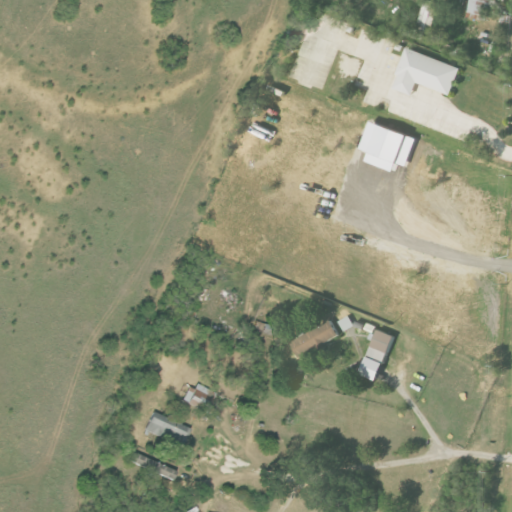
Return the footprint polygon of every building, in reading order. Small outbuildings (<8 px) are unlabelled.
[(424,0),(418,30),(426,32),(431,10),(434,10),(436,2),(428,0),(424,0)] [(491,0),(470,0),(468,12),(489,16),(491,0)] [(406,49),(459,69),(449,96),(396,76),(406,49)] [(339,322),(344,332),(355,326),(349,316),(339,322)] [(340,336),(331,321),(290,344),(299,359),(340,336)] [(360,375),(377,382),(395,337),(378,330),(360,375)] [(211,390),(195,383),(192,390),(187,388),(181,400),(203,409),(211,390)] [(181,447),(189,428),(151,412),(143,431),(181,447)]
